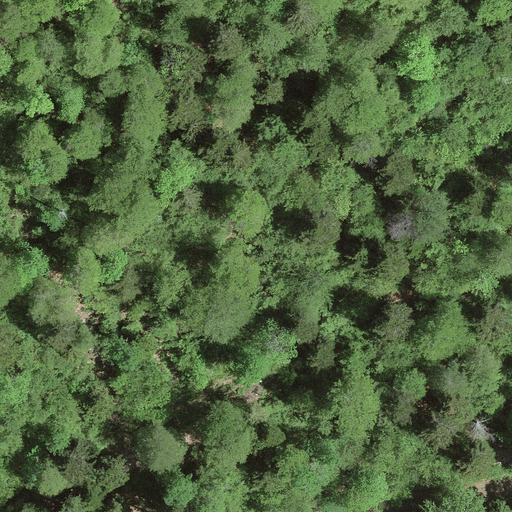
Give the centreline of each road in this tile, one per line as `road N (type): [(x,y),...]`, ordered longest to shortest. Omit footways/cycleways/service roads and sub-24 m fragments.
road 1 (track): [(0,502),(227,381)]
road 2 (track): [(379,511),(511,491)]
